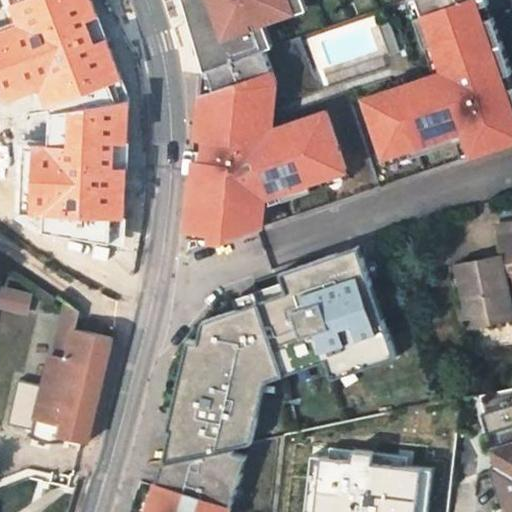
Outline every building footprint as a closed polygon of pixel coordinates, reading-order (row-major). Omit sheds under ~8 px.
[(16,0),(19,5),(0,12),(0,73),(5,87),(42,73),(43,79),(119,61),(109,17),(96,21),(90,2),(97,0),(16,0)] [(184,0),(201,53),(203,66),(224,59),(264,45),(272,42),(265,21),(307,6),(305,0),(184,0)] [(421,0),(425,10),(416,13),(426,44),(435,40),(445,67),(365,95),(386,155),(410,146),(413,155),(459,139),(469,135),(473,147),(463,151),(464,155),(511,138),(511,83),(509,84),(504,72),(511,69),(511,61),(494,11),(484,15),(480,3),(488,0),(421,0)] [(421,0),(410,0),(416,13),(425,10),(421,0)] [(484,15),(494,11),(490,0),(488,0),(480,3),(484,15)] [(389,18),(378,22),(390,52),(400,49),(389,18)] [(435,40),(426,44),(435,71),(445,67),(435,40)] [(264,45),(224,59),(235,89),(208,98),(205,135),(199,135),(189,230),(211,231),(210,241),(217,241),(263,225),(264,207),(265,197),(280,192),(283,200),(313,190),(310,181),(347,169),(326,109),(266,130),(259,109),(274,104),(277,80),(264,45)] [(224,59),(203,66),(214,96),(235,89),(224,59)] [(46,124),(33,123),(33,194),(43,194),(111,194),(118,194),(118,151),(112,151),(112,121),(124,121),(124,85),(69,85),(69,88),(69,124),(46,124)] [(69,124),(69,88),(49,92),(46,124),(69,124)] [(274,104),(259,109),(266,130),(281,124),(274,104)] [(33,194),(33,123),(22,123),(22,194),(33,194)] [(469,135),(459,139),(463,151),(473,147),(469,135)] [(410,146),(386,155),(389,164),(413,155),(410,146)] [(310,181),(313,190),(350,177),(347,169),(310,181)] [(280,192),(265,197),(264,207),(283,200),(280,192)] [(110,232),(111,194),(43,194),(43,221),(110,232)] [(211,231),(189,230),(188,239),(210,241),(211,231)] [(360,245),(338,252),(342,263),(364,256),(360,245)] [(338,252),(281,271),(288,290),(203,319),(199,339),(190,377),(180,374),(168,428),(171,429),(183,431),(177,455),(253,439),(258,413),(248,411),(253,387),(258,369),(281,362),(323,348),(326,357),(328,365),(352,357),(356,368),(397,354),(385,318),(375,321),(364,287),(373,284),(364,256),(342,263),(338,252)] [(511,298),(502,254),(458,264),(471,324),(511,315),(511,298)] [(373,284),(364,287),(375,321),(385,318),(373,284)] [(30,296),(4,290),(0,305),(27,311),(30,296)] [(7,416),(45,424),(55,426),(54,429),(52,439),(92,447),(116,333),(110,330),(112,321),(73,313),(66,345),(49,342),(43,372),(17,367),(7,416)] [(199,339),(189,337),(180,374),(190,377),(199,339)] [(326,357),(323,348),(281,362),(258,369),(253,387),(248,411),(258,413),(266,377),(284,371),(326,357)] [(356,368),(352,357),(328,365),(332,376),(356,368)] [(511,385),(482,392),(487,410),(481,411),(488,432),(496,430),(500,445),(493,448),(499,466),(511,462),(511,385)] [(456,463),(460,426),(426,422),(425,427),(385,423),(381,457),(369,456),(366,480),(420,486),(422,468),(423,459),(429,460),(456,463)] [(183,431),(171,429),(165,458),(169,457),(177,455),(183,431)] [(238,447),(239,442),(169,457),(155,499),(162,501),(158,511),(231,511),(245,469),(233,465),(238,447)] [(251,451),(238,447),(233,465),(245,469),(251,451)] [(511,511),(511,462),(499,466),(496,467),(511,511)]
